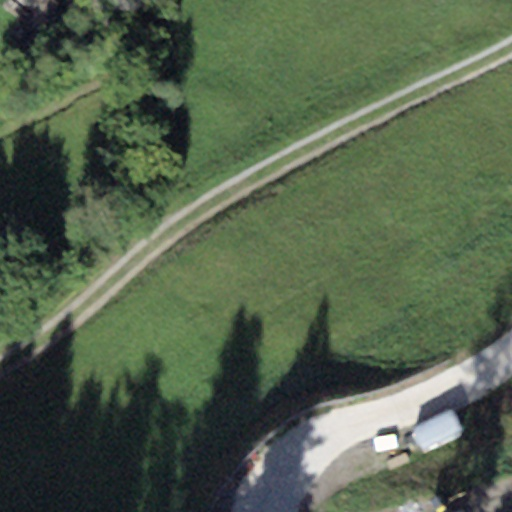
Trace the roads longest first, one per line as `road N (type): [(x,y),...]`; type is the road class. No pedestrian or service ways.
road 1 (track): [(511,48),(174,224),(0,370)]
road 2 (track): [(511,353),(416,411),(278,466),(264,511)]
